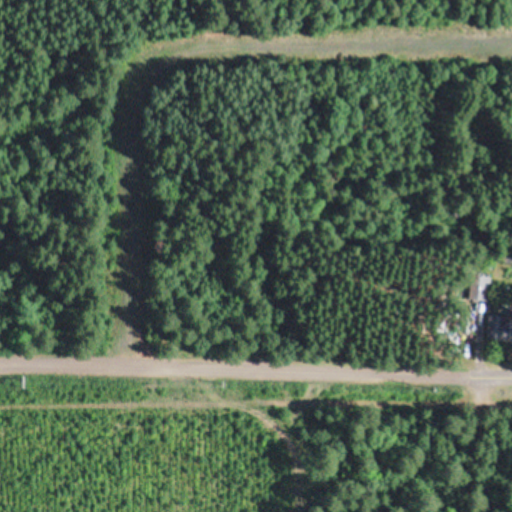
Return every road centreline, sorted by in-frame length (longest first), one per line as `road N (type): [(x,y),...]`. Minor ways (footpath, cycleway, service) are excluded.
road 1 (track): [(511,43),(203,49),(150,73),(129,116),(125,367)]
road 2 (residential): [(0,366),(465,379)]
